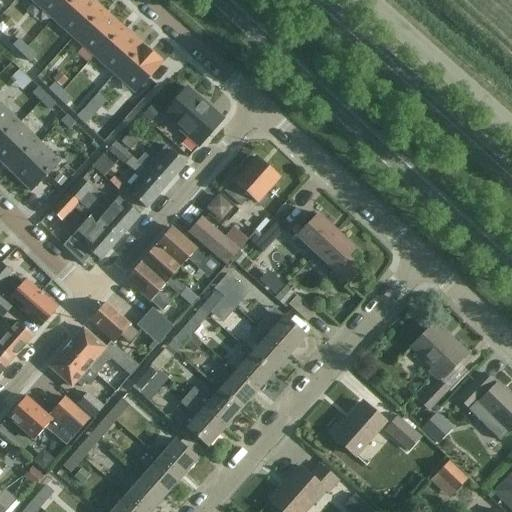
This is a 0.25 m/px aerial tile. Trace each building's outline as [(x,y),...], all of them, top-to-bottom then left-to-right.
[(31,0),(30,1),(52,20),(70,0),(31,0)] [(91,0),(70,0),(52,20),(72,39),(100,8),(91,0)] [(100,8),(72,39),(93,57),(121,26),(100,8)] [(121,26),(93,57),(113,76),(141,45),(121,26)] [(16,42),(12,47),(20,55),(26,49),(17,41),(16,42)] [(141,45),(113,76),(135,95),(162,64),(141,45)] [(26,49),(20,55),(29,63),(35,58),(26,49)] [(57,79),(51,85),(60,93),(66,88),(57,79)] [(38,87),(33,93),(41,102),(47,96),(38,87)] [(66,88),(60,93),(69,102),(74,96),(66,88)] [(199,147),(223,120),(211,109),(209,111),(200,103),(202,101),(187,88),(163,115),(199,147)] [(47,96),(41,102),(50,110),(56,105),(47,96)] [(0,103),(0,143),(20,123),(0,103)] [(160,112),(153,105),(144,115),(151,122),(160,112)] [(85,107),(80,113),(88,121),(94,115),(85,107)] [(66,115),(61,121),(70,130),(75,124),(66,115)] [(20,123),(0,143),(0,161),(11,173),(40,143),(20,123)] [(133,130),(121,142),(131,151),(142,138),(133,130)] [(93,142),(86,148),(92,154),(99,147),(93,142)] [(126,164),(138,175),(125,190),(145,207),(164,185),(138,162),(116,142),(108,151),(124,166),(126,164)] [(40,143),(11,173),(31,193),(60,163),(40,143)] [(164,146),(151,160),(145,154),(138,162),(164,185),(184,163),(164,146)] [(262,194),(278,176),(257,157),(235,182),(234,180),(224,191),(240,206),(249,197),(261,207),(268,199),(262,194)] [(58,172),(52,179),(59,185),(65,178),(58,172)] [(123,186),(114,178),(110,183),(119,191),(123,186)] [(78,184),(69,194),(81,203),(89,194),(93,189),(82,179),(78,184)] [(74,207),(87,219),(71,236),(62,246),(80,263),(90,253),(99,260),(119,238),(87,210),(80,204),(68,193),(51,211),(61,221),(74,207)] [(81,203),(80,204),(87,210),(119,238),(138,216),(119,198),(107,211),(88,195),(81,203)] [(220,220),(230,208),(218,198),(208,209),(220,220)] [(296,238),(315,256),(336,233),(317,216),(296,238)] [(238,252),(200,218),(188,233),(226,266),(238,252)] [(262,253),(287,228),(278,219),(261,237),(256,232),(248,240),(262,253)] [(188,260),(198,269),(209,278),(219,266),(209,256),(206,259),(171,228),(156,245),(181,268),(188,260)] [(234,228),(226,237),(240,250),(248,241),(234,228)] [(336,233),(315,256),(333,272),(329,275),(340,285),(356,268),(346,259),(354,250),(336,233)] [(141,262),(166,284),(179,296),(191,306),(197,299),(185,289),(172,277),(181,268),(156,245),(141,262)] [(0,263),(0,287),(13,273),(1,262),(0,263)] [(159,293),(166,284),(141,262),(126,280),(162,312),(170,303),(159,293)] [(271,275),(264,286),(278,295),(285,284),(271,275)] [(229,276),(216,291),(223,298),(237,282),(229,276)] [(25,280),(9,299),(40,327),(57,308),(25,280)] [(223,298),(216,291),(202,306),(210,313),(223,298)] [(0,296),(0,314),(2,316),(11,306),(0,296)] [(307,322),(315,313),(297,297),(289,306),(307,322)] [(129,344),(139,333),(104,303),(89,321),(114,343),(120,336),(129,344)] [(153,308),(145,317),(165,335),(173,326),(153,308)] [(197,312),(183,328),(191,335),(205,319),(197,312)] [(157,345),(165,335),(145,317),(137,326),(157,345)] [(267,336),(289,355),(305,336),(283,317),(267,336)] [(0,353),(9,362),(33,336),(17,321),(11,327),(5,321),(0,327),(0,353)] [(442,379),(465,355),(452,341),(450,343),(432,326),(410,349),(442,379)] [(110,357),(121,367),(131,376),(139,367),(110,341),(105,347),(82,328),(65,348),(96,374),(106,362),(110,357)] [(191,335),(183,328),(170,343),(178,350),(191,335)] [(193,336),(184,345),(194,354),(202,345),(193,336)] [(251,354),(273,373),(289,355),(267,336),(251,354)] [(71,387),(76,382),(81,387),(85,382),(89,386),(96,377),(95,376),(96,374),(65,348),(48,368),(71,387)] [(165,349),(151,365),(159,371),(172,356),(165,349)] [(0,372),(9,362),(0,353),(0,372)] [(493,353),(473,358),(476,370),(496,365),(493,353)] [(273,373),(251,354),(234,372),(256,392),(259,394),(266,387),(263,385),(273,373)] [(151,365),(138,380),(132,387),(140,394),(145,387),(159,371),(151,365)] [(218,391),(240,410),(256,392),(234,372),(229,378),(222,371),(211,383),(219,390),(218,391)] [(483,373),(474,383),(459,399),(468,408),(474,402),(508,434),(511,429),(511,398),(497,384),(494,387),(492,384),(493,383),(483,373)] [(427,411),(447,390),(438,381),(418,402),(427,411)] [(188,397),(202,409),(224,429),(240,410),(218,391),(209,402),(195,389),(188,397)] [(104,407),(88,392),(77,404),(94,418),(104,407)] [(181,405),(196,417),(185,428),(207,447),(224,429),(202,409),(188,397),(181,405)] [(26,398),(8,418),(34,441),(45,428),(57,438),(66,446),(73,439),(90,420),(65,398),(48,417),(26,398)] [(121,399),(108,415),(115,421),(129,406),(121,399)] [(354,457),(384,422),(364,404),(345,426),(340,421),(328,434),(354,457)] [(115,421),(108,415),(94,430),(102,437),(115,421)] [(436,416),(423,430),(434,439),(447,425),(436,416)] [(407,451),(419,438),(397,418),(385,432),(407,451)] [(117,423),(111,430),(117,435),(123,428),(117,423)] [(89,436),(76,451),(83,458),(97,443),(89,436)] [(158,459),(180,478),(197,459),(175,440),(158,459)] [(83,458),(76,451),(62,467),(70,474),(83,458)] [(44,452),(34,463),(45,473),(55,461),(44,452)] [(142,477),(164,497),(180,478),(158,459),(142,477)] [(430,481),(449,499),(468,479),(450,461),(430,481)] [(326,493),(337,482),(320,467),(309,479),(298,469),(269,502),(279,511),(305,511),(324,491),(326,493)] [(32,469),(24,477),(35,487),(41,480),(43,478),(32,469)] [(83,470),(76,479),(83,486),(91,477),(83,470)] [(511,474),(498,490),(511,503),(509,507),(511,509),(511,474)] [(126,495),(144,511),(150,511),(164,497),(142,477),(126,495)] [(45,486),(32,502),(40,508),(53,493),(45,486)] [(0,511),(6,511),(16,501),(3,490),(0,493),(0,492),(0,511)] [(355,493),(343,507),(348,511),(370,511),(373,509),(355,493)] [(144,511),(126,495),(111,511),(144,511)] [(36,511),(40,508),(32,502),(22,511),(36,511)]
